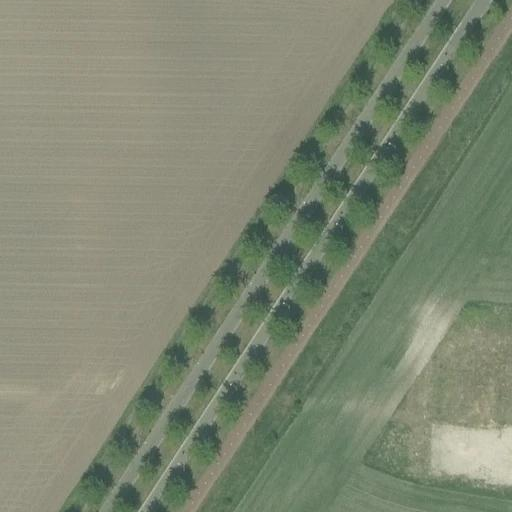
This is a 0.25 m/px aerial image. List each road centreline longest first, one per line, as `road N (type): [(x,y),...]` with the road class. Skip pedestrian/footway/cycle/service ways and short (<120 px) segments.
road 1 (tertiary): [(145,511),(482,0)]
road 2 (tertiary): [(441,0),(105,511)]
